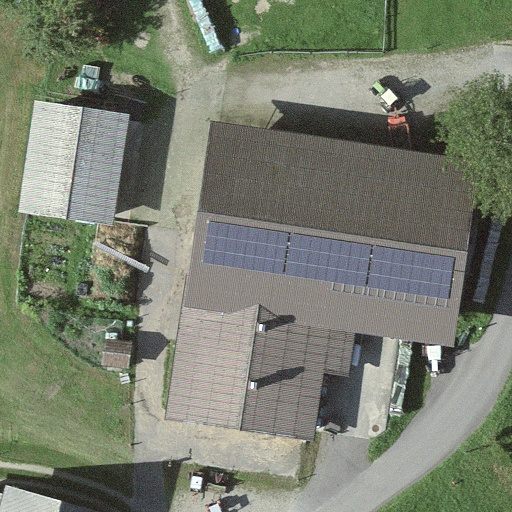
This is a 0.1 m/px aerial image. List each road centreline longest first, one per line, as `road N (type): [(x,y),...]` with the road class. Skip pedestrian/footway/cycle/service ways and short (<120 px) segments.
road 1 (track): [(349,511),(459,422),(503,358),(511,325)]
road 2 (track): [(188,511),(0,465)]
